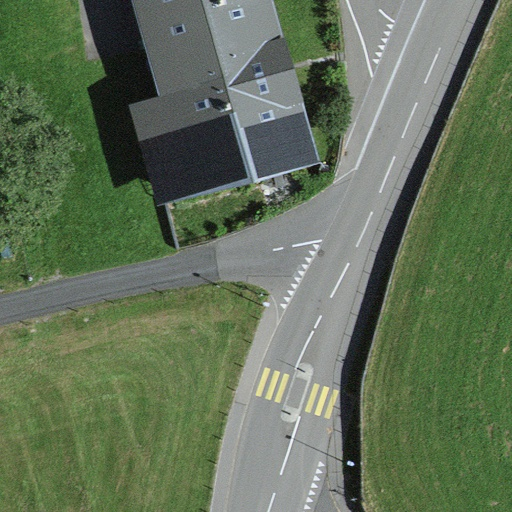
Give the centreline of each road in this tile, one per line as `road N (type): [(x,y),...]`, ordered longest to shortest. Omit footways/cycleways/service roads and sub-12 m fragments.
road 1 (unclassified): [(366,223),(171,275),(0,309)]
road 2 (tertiary): [(275,476),(366,223)]
road 3 (tertiary): [(366,223),(455,0)]
road 4 (unclassified): [(328,0),(366,223)]
